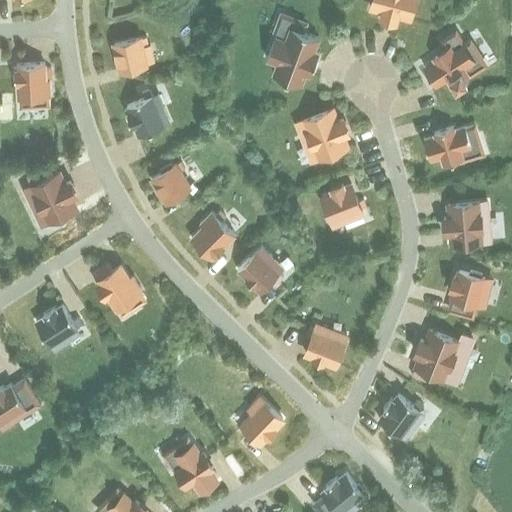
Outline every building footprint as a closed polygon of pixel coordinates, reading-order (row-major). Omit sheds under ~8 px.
[(372,0),(370,8),(382,11),(381,16),(395,20),(396,15),(408,18),(413,0),(372,0)] [(278,62),(273,74),(300,84),(304,72),(310,74),(318,53),(312,51),(318,37),(301,31),(304,23),(294,19),(291,27),(286,41),(274,36),(266,58),(278,62)] [(436,60),(426,67),(429,72),(429,73),(432,78),(433,77),(436,83),(447,76),(451,84),(454,82),(456,86),(467,79),(464,75),(467,74),(462,66),(472,60),(467,52),(473,47),(468,40),(465,42),(458,30),(444,39),(449,47),(434,57),(436,60)] [(140,37),(113,43),(119,69),(146,63),(142,45),(148,44),(146,36),(140,38),(140,37)] [(17,82),(18,97),(40,96),(41,104),(47,104),(47,95),(50,95),(49,78),(45,78),(44,61),(17,63),(17,67),(15,67),(16,82),(17,82)] [(139,134),(170,121),(164,106),(158,108),(149,88),(142,92),(144,97),(126,104),(130,112),(127,113),(132,124),(134,123),(139,134)] [(308,132),(317,156),(347,145),(343,133),(347,131),(342,118),(337,119),(333,108),(303,119),(303,120),(296,123),(300,134),(308,132)] [(435,135),(423,139),(429,158),(441,154),(444,163),(462,157),(459,149),(471,145),(468,135),(475,133),(473,124),(465,127),(465,126),(453,130),(452,126),(434,131),(435,135)] [(180,160),(175,163),(179,170),(184,167),(180,160)] [(161,171),(152,177),(166,200),(189,185),(188,185),(184,178),(179,170),(175,163),(172,165),(170,162),(159,169),(161,171)] [(29,185),(22,189),(28,200),(35,197),(47,221),(76,207),(71,195),(75,193),(69,179),(64,182),(59,170),(39,180),(34,169),(24,174),(29,185)] [(332,190),(322,195),(333,225),(348,219),(345,214),(360,208),(366,206),(363,198),(357,200),(351,183),(343,186),(342,184),(331,188),(332,190)] [(449,239),(449,242),(481,240),(480,213),(487,213),(487,200),(479,201),(479,200),(447,202),(447,209),(448,215),(443,215),(444,230),(449,229),(449,239)] [(223,213),(217,207),(213,211),(211,210),(199,223),(203,226),(191,238),(210,257),(213,254),(215,255),(225,244),(223,243),(234,232),(218,217),(223,213)] [(272,256),(260,244),(237,268),(260,291),(273,277),(277,281),(283,276),(268,260),(272,256)] [(106,296),(108,295),(116,308),(133,297),(136,302),(143,298),(139,293),(143,290),(134,276),(130,278),(121,264),(112,270),(107,262),(94,270),(99,278),(98,279),(100,283),(98,284),(106,296)] [(453,271),(449,282),(452,283),(449,290),(451,291),(446,304),(467,312),(472,299),(474,300),(484,276),(481,274),(482,271),(470,267),(469,270),(459,266),(456,272),(453,271)] [(45,314),(35,320),(54,349),(67,340),(64,335),(77,326),(82,323),(78,316),(73,319),(62,303),(55,308),(54,306),(44,312),(45,314)] [(312,336),(305,353),(334,364),(340,350),(343,351),(347,340),(344,339),(346,334),(332,328),(329,334),(315,328),(314,329),(309,326),(306,334),(312,336)] [(411,374),(420,378),(423,369),(444,377),(458,342),(459,341),(458,340),(429,329),(424,340),(420,338),(414,352),(419,354),(414,365),(415,365),(411,374)] [(458,342),(469,346),(472,338),(461,334),(460,336),(458,340),(459,341),(458,342)] [(40,403),(24,378),(12,385),(10,382),(3,387),(2,385),(0,385),(0,425),(2,428),(15,419),(12,414),(30,402),(34,407),(40,403)] [(378,418),(405,438),(415,425),(410,422),(420,409),(419,409),(423,404),(416,399),(413,404),(398,392),(393,399),(391,397),(383,407),(385,409),(378,418)] [(243,433),(247,428),(261,441),(282,419),(259,396),(248,407),(252,411),(241,423),(242,423),(237,427),(243,433)] [(183,464),(176,469),(186,484),(193,479),(200,490),(206,486),(206,487),(211,483),(210,483),(216,479),(209,469),(213,467),(203,452),(199,454),(192,444),(188,437),(180,442),(185,449),(176,454),(183,464)] [(325,497),(314,505),(319,511),(344,511),(353,506),(356,510),(369,500),(365,495),(367,494),(360,485),(358,487),(348,474),(339,481),(337,479),(328,487),(329,489),(323,494),(325,497)] [(114,511),(147,511),(148,511),(135,499),(132,502),(123,493),(118,488),(111,495),(117,500),(110,507),(114,511)]
